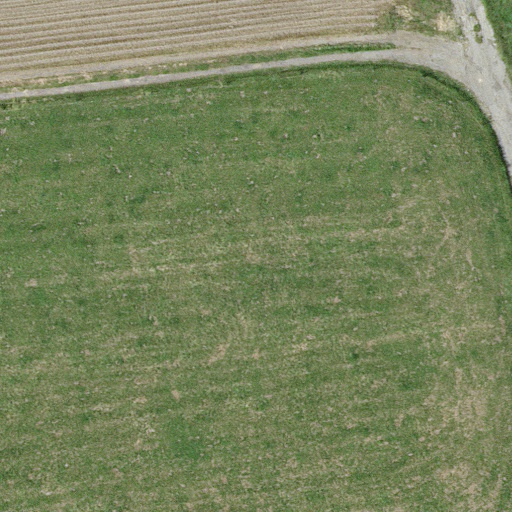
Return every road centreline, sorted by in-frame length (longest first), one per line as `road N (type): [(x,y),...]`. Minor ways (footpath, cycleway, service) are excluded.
road 1 (track): [(478,50),(395,42),(0,92)]
road 2 (track): [(460,0),(511,143)]
